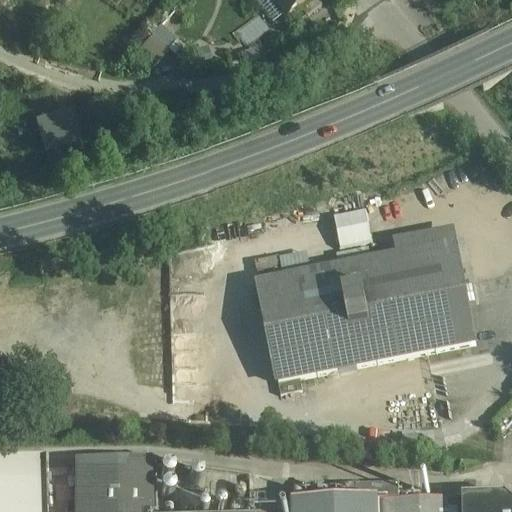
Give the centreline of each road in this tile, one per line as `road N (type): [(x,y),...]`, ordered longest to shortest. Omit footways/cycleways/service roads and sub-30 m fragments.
road 1 (secondary): [(511,52),(323,134),(0,237)]
road 2 (unclassified): [(0,50),(115,86),(251,79),(392,22)]
road 3 (tertiary): [(511,157),(392,22)]
